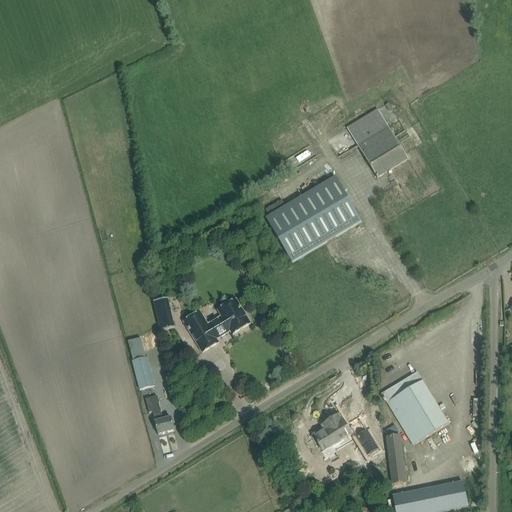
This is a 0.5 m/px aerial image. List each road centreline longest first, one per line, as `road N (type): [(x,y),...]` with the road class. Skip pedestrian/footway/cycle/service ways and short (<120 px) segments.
road 1 (unclassified): [(91,511),(492,267)]
road 2 (unclassified): [(492,511),(492,267)]
